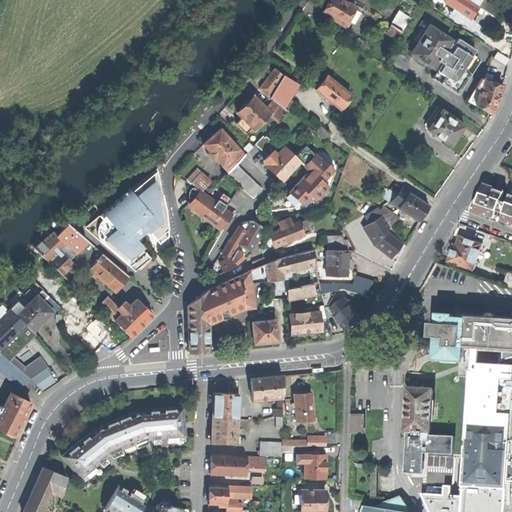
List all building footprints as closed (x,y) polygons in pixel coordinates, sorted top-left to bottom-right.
[(353,24),(360,12),(354,9),(355,7),(343,0),(329,0),(328,3),(322,13),(344,26),(347,21),(353,24)] [(454,7),(459,11),(470,17),(477,6),(467,0),(443,0),(454,7)] [(485,0),(482,0),(478,7),(481,9),(493,16),(498,8),(485,0)] [(354,9),(360,12),(363,8),(356,4),(355,7),(354,9)] [(459,11),(454,7),(449,14),(455,18),(459,11)] [(474,20),(488,30),(492,23),(496,18),(493,16),(481,9),(474,20)] [(386,31),(398,39),(410,18),(399,11),(386,31)] [(413,54),(431,66),(433,67),(434,66),(449,42),(451,40),(429,26),(411,53),(413,54)] [(463,68),(473,54),(476,50),(458,38),(454,45),(449,42),(434,66),(438,69),(437,71),(445,76),(440,83),(457,94),(468,77),(471,73),(463,68)] [(431,66),(413,54),(412,56),(430,68),(431,66)] [(480,59),(473,54),(463,68),(471,73),(480,59)] [(494,62),(506,67),(510,59),(497,54),(494,62)] [(271,101),(264,108),(270,113),(269,114),(278,122),(288,111),(283,108),(298,84),(283,75),(275,69),(259,88),(271,101)] [(437,71),(432,78),(440,83),(445,76),(437,71)] [(468,101),(493,115),(498,99),(502,84),(491,81),(492,77),(485,75),(484,79),(481,78),(468,101)] [(315,90),(340,109),(351,96),(326,76),(321,82),(315,90)] [(252,127),(254,130),(269,114),(270,113),(264,108),(252,96),(245,104),(236,112),(242,118),(252,127)] [(431,125),(441,110),(436,107),(426,122),(431,125)] [(441,110),(431,125),(427,130),(450,146),(457,135),(464,126),(441,110)] [(249,130),(252,127),(242,118),(236,123),(246,133),(249,130)] [(316,132),(327,139),(331,134),(320,126),(316,132)] [(221,165),(238,150),(220,129),(212,136),(203,144),(209,152),(207,154),(212,160),(215,158),(221,165)] [(254,144),(265,154),(270,149),(274,144),(266,136),(264,137),(262,136),(254,144)] [(270,211),(295,207),(299,201),(302,204),(310,196),(316,200),(328,186),(323,181),(334,169),(321,157),(320,159),(304,145),(294,156),(298,160),(308,169),(287,190),(268,195),(258,206),(260,212),(256,212),(256,220),(266,219),(271,218),(270,211)] [(284,147),(277,154),(292,167),(298,160),(294,156),(284,147)] [(238,150),(221,165),(226,170),(243,155),(238,150)] [(267,165),(276,155),(272,151),(267,156),(263,161),(267,165)] [(277,154),(276,155),(267,165),(265,166),(271,172),(280,180),(292,167),(277,154)] [(227,174),(252,198),(261,188),(236,164),(227,174)] [(156,168),(128,191),(132,196),(150,181),(161,194),(156,168)] [(193,185),(203,191),(211,180),(201,173),(193,185)] [(133,239),(141,232),(146,228),(159,244),(168,237),(165,210),(161,194),(150,181),(132,196),(128,191),(91,222),(84,228),(135,271),(139,268),(150,259),(133,239)] [(383,198),(388,202),(400,188),(395,184),(383,198)] [(473,204),(471,212),(496,221),(511,226),(511,194),(485,185),(479,199),(477,198),(473,204)] [(188,204),(196,211),(207,197),(193,187),(191,190),(189,194),(189,197),(190,201),(188,204)] [(398,208),(408,193),(401,188),(390,203),(398,208)] [(215,202),(223,208),(230,198),(222,193),(215,202)] [(428,206),(408,193),(398,208),(418,221),(423,213),(428,206)] [(207,219),(221,229),(231,214),(223,208),(215,202),(207,197),(196,211),(207,219)] [(364,226),(374,244),(385,230),(397,215),(383,206),(380,209),(379,207),(365,216),(369,223),(364,226)] [(266,219),(256,220),(247,222),(241,231),(237,228),(233,234),(230,239),(239,243),(252,251),(257,242),(262,233),(261,229),(266,229),(266,219)] [(280,228),(294,222),(293,219),(287,221),(287,219),(277,222),(280,228)] [(298,222),(303,234),(309,231),(304,220),(298,222)] [(274,247),(303,235),(303,234),(298,222),(298,221),(294,222),(280,228),(268,233),(271,241),(274,247)] [(241,231),(247,222),(241,222),(237,228),(241,231)] [(62,274),(72,262),(69,260),(73,255),(89,268),(115,291),(128,276),(101,253),(86,240),(68,223),(57,235),(53,232),(36,251),(62,274)] [(374,244),(391,258),(396,250),(402,243),(385,230),(374,244)] [(341,247),(341,240),(341,236),(326,236),(326,248),(341,247)] [(448,261),(473,270),(482,244),(459,236),(457,244),(454,252),(451,251),(448,261)] [(222,254),(230,258),(239,243),(230,239),(222,254)] [(237,249),(231,259),(236,266),(244,258),(237,249)] [(283,273),(315,264),(315,261),(313,249),(279,257),(266,263),(267,280),(283,278),(283,273)] [(326,250),(313,249),(315,261),(326,262),(326,250)] [(346,269),(346,259),(346,250),(326,250),(326,262),(326,275),(346,275),(346,269)] [(254,268),(266,263),(263,257),(251,262),(254,268)] [(220,264),(223,272),(236,266),(231,259),(230,258),(220,264)] [(467,279),(469,274),(436,262),(431,275),(451,282),(452,280),(465,285),(467,279)] [(239,275),(240,286),(250,284),(248,271),(239,275)] [(501,285),(469,274),(467,279),(499,291),(501,285)] [(215,305),(241,294),(240,286),(239,275),(207,290),(208,308),(215,305)] [(77,282),(73,278),(69,281),(73,285),(80,292),(84,296),(87,292),(83,288),(77,282)] [(348,291),(364,295),(371,282),(355,278),(348,291)] [(288,300),(315,294),(313,283),(287,289),(288,300)] [(250,284),(240,286),(241,294),(243,308),(253,307),(250,284)] [(189,353),(209,352),(208,324),(208,308),(207,290),(187,305),(188,329),(189,353)] [(329,310),(344,298),(344,290),(333,291),(321,295),(325,311),(329,310)] [(241,294),(215,305),(221,318),(229,315),(243,308),(241,294)] [(17,315),(25,323),(33,330),(43,321),(52,311),(36,295),(23,308),(16,302),(10,308),(17,315)] [(110,317),(129,337),(140,326),(152,315),(136,298),(128,306),(124,301),(117,308),(106,296),(98,304),(110,317)] [(329,310),(347,332),(354,326),(361,320),(344,298),(329,310)] [(107,319),(110,317),(98,304),(95,307),(107,319)] [(221,318),(215,305),(208,308),(208,324),(221,318)] [(10,308),(6,313),(7,314),(0,320),(0,348),(11,337),(21,328),(25,323),(17,315),(10,308)] [(289,314),(291,334),(306,332),(321,331),(319,311),(289,314)] [(511,318),(497,317),(494,314),(490,314),(488,317),(437,313),(436,324),(430,324),(429,354),(422,356),(418,360),(414,365),(412,372),(411,388),(417,388),(418,374),(419,369),(422,365),(426,362),(430,360),(435,360),(465,362),(466,347),(499,350),(511,350),(511,318)] [(252,322),(254,343),(266,342),(278,340),(275,319),(252,322)] [(510,443),(511,443),(511,350),(499,350),(498,361),(491,361),(490,363),(480,363),(480,371),(469,371),(465,440),(467,440),(467,446),(465,446),(463,483),(500,485),(503,443),(510,443)] [(0,371),(20,388),(28,379),(0,354),(0,371)] [(30,379),(41,389),(55,381),(46,368),(30,379)] [(352,389),(369,389),(369,371),(352,371),(352,389)] [(250,378),(252,400),(277,397),(282,397),(282,375),(265,377),(250,378)] [(408,430),(405,472),(421,473),(421,469),(423,469),(424,451),(450,453),(451,436),(426,435),(426,432),(430,432),(433,389),(417,388),(411,388),(408,388),(406,410),(405,430),(408,430)] [(363,400),(368,400),(369,389),(352,389),(351,400),(363,400)] [(211,441),(236,442),(238,393),(224,393),(213,392),(211,421),(211,441)] [(294,393),(296,421),(313,420),(311,392),(301,393),(294,393)] [(0,412),(0,413),(0,429),(14,436),(21,421),(30,403),(10,393),(3,407),(0,405),(0,412)] [(351,400),(351,409),(363,409),(363,400),(351,400)] [(79,477),(108,454),(105,451),(107,450),(109,449),(111,452),(143,438),(143,434),(145,434),(148,434),(148,438),(184,435),(182,406),(146,409),(147,414),(145,412),(142,411),(134,414),(133,412),(101,425),(102,427),(93,431),(92,435),(90,432),(61,454),(79,477)] [(363,415),(351,415),(351,432),(363,432),(363,415)] [(307,436),(307,440),(307,446),(325,446),(325,436),(307,436)] [(259,455),(281,456),(281,442),(259,441),(259,455)] [(509,459),(510,443),(503,443),(500,485),(463,483),(462,486),(507,489),(509,459)] [(303,462),(303,454),(295,453),(295,461),(303,462)] [(325,454),(315,454),(308,454),(303,454),(303,462),(303,478),(325,478),(325,466),(325,454)] [(245,468),(246,457),(210,455),(210,463),(209,473),(245,474),(245,468)] [(265,468),(265,457),(246,457),(245,468),(265,468)] [(371,501),(373,506),(387,501),(384,497),(377,497),(379,465),(372,465),(371,501)] [(36,480),(34,484),(51,491),(61,496),(65,476),(43,466),(36,480)] [(21,511),(41,511),(51,491),(34,484),(21,511)] [(106,511),(185,511),(186,509),(168,504),(168,506),(156,504),(156,507),(150,506),(143,504),(145,502),(119,485),(103,510),(106,511)] [(505,511),(507,489),(462,486),(462,496),(449,495),(450,485),(442,485),(442,494),(419,493),(427,511),(505,511)] [(226,496),(226,486),(209,486),(208,494),(208,503),(226,504),(226,496)] [(226,486),(226,496),(237,497),(237,486),(226,486)] [(246,497),(246,487),(237,486),(237,497),(246,497)] [(300,511),(320,511),(324,511),(325,501),(325,490),(301,490),(300,494),(300,503),(300,511)] [(240,511),(241,507),(237,507),(237,502),(237,497),(226,496),(226,504),(226,511),(230,511),(240,511)] [(412,511),(400,496),(387,501),(373,506),(371,507),(366,506),(363,511),(412,511)]
